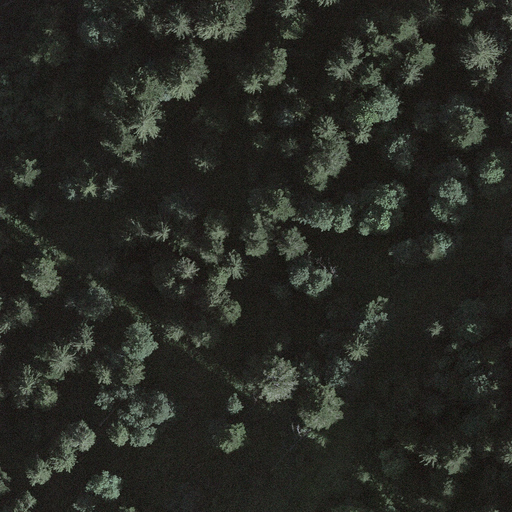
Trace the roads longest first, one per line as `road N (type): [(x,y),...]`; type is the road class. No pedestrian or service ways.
road 1 (track): [(235,0),(111,179),(0,362)]
road 2 (track): [(282,511),(371,352),(511,182)]
